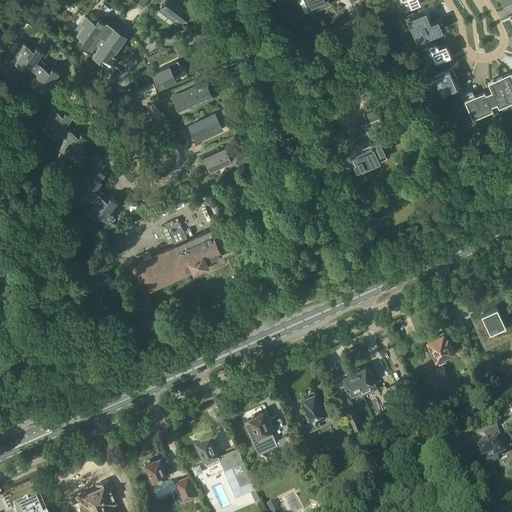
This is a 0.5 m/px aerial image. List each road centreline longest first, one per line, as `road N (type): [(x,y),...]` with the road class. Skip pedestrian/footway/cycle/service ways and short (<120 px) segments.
road 1 (primary): [(0,455),(511,230)]
road 2 (track): [(461,511),(367,294)]
road 3 (residential): [(484,0),(505,35),(502,48),(475,57),(447,0)]
road 4 (residential): [(276,94),(338,48),(360,0)]
